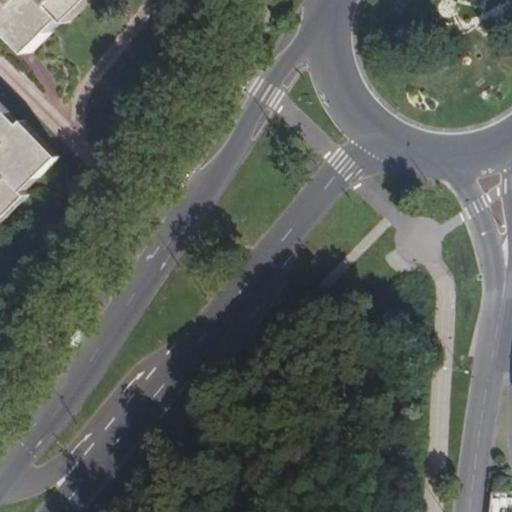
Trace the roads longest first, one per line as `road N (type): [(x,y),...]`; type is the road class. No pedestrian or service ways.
road 1 (primary): [(325,17),(0,478)]
road 2 (unclassified): [(97,511),(234,332),(293,226)]
road 3 (primary): [(0,491),(51,474),(129,394),(184,363)]
road 4 (unclassified): [(435,159),(474,209),(501,309),(511,272)]
road 5 (primary): [(61,511),(184,363)]
road 6 (primary): [(184,363),(293,226)]
road 7 (primary): [(325,17),(338,93),(394,147)]
road 8 (primary): [(293,226),(347,168),(394,147)]
